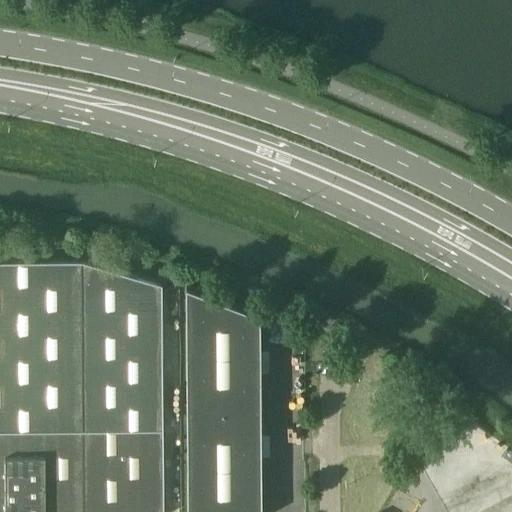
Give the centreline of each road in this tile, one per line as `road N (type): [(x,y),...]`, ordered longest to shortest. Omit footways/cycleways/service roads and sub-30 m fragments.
road 1 (secondary): [(0,100),(131,129),(238,164),(387,227),(511,296)]
road 2 (secondary): [(511,221),(299,121),(175,81),(0,45)]
road 3 (unknown): [(326,511),(335,371)]
